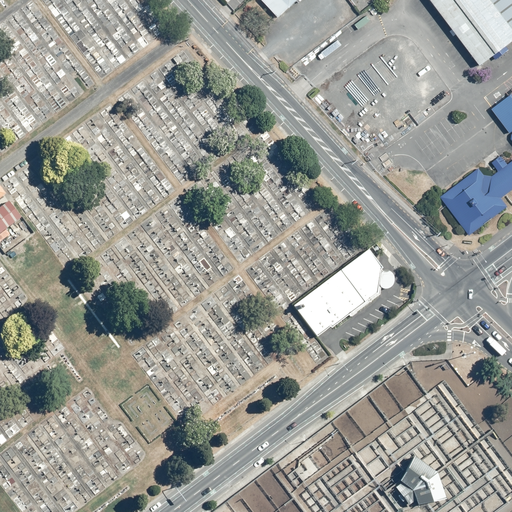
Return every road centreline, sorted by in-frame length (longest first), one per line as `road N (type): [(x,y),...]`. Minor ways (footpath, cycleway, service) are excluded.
road 1 (secondary): [(400,230),(186,0)]
road 2 (secondary): [(170,511),(387,349)]
